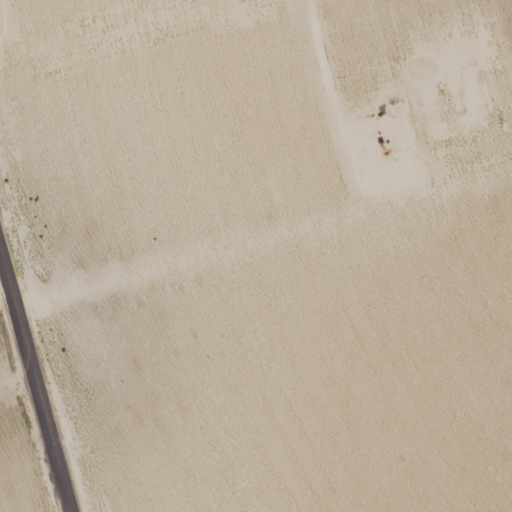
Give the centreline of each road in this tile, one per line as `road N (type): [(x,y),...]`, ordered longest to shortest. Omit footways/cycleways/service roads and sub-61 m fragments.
road 1 (track): [(511,212),(22,342)]
road 2 (residential): [(68,511),(0,254)]
